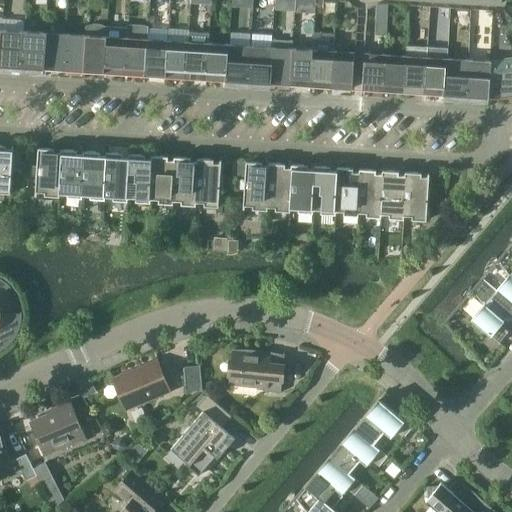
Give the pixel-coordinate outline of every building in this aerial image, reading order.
[(315,13),(315,0),(306,0),(306,13),(315,13)] [(376,20),(375,32),(387,33),(388,21),(376,20)] [(105,73),(108,27),(106,27),(106,26),(101,24),(94,23),(89,24),(89,25),(87,25),(87,35),(85,72),(105,73)] [(128,25),(128,27),(126,74),(146,75),(148,39),(148,26),(128,25)] [(105,73),(126,74),(128,27),(108,27),(105,73)] [(25,31),(3,30),(1,66),(23,67),(25,31)] [(23,67),(44,69),(46,33),(25,31),(23,67)] [(228,81),(249,82),(251,46),(252,32),(231,31),(230,44),(228,81)] [(189,41),(186,78),(207,79),(209,43),(210,33),(189,32),(188,41),(189,41)] [(65,70),(67,34),(46,33),(44,69),(65,70)] [(65,70),(85,72),(87,35),(67,34),(65,70)] [(169,40),(148,39),(146,75),(166,77),(169,40)] [(188,41),(169,40),(166,77),(186,78),(189,41),(188,41)] [(312,49),(313,50),(311,86),(332,88),(334,51),(335,43),(313,41),(312,49)] [(207,79),(228,81),(230,44),(209,43),(207,79)] [(249,82),(270,84),(273,47),(251,46),(249,82)] [(406,92),(426,93),(428,57),(428,46),(407,46),(406,56),(408,56),(406,92)] [(293,48),(273,47),(270,84),(291,85),(293,48)] [(293,48),(291,85),(311,86),(313,50),(312,49),(293,48)] [(334,51),(332,88),(352,89),(355,53),(334,51)] [(363,89),(385,91),(387,55),(365,53),(363,89)] [(408,56),(406,56),(387,55),(385,91),(406,92),(408,56)] [(426,93),(446,95),(448,58),(428,57),(426,93)] [(498,98),(508,97),(511,95),(511,57),(491,61),(489,97),(494,98),(498,98)] [(468,96),(470,60),(448,58),(446,95),(468,96)] [(468,96),(489,97),(491,61),(470,60),(468,96)] [(0,146),(0,192),(11,194),(14,147),(12,147),(12,150),(6,150),(6,146),(0,146)] [(45,196),(60,197),(60,193),(62,154),(61,153),(55,153),(55,150),(39,149),(38,166),(33,166),(33,175),(37,175),(36,195),(37,195),(37,192),(45,193),(45,196)] [(61,150),(61,153),(62,154),(60,193),(68,194),(68,197),(80,198),(83,198),(83,195),(82,195),(85,155),(84,155),(77,155),(78,151),(61,150)] [(84,151),(84,155),(85,155),(82,195),(83,195),(91,195),(91,199),(105,200),(105,196),(108,157),(107,156),(100,156),(100,153),(84,151)] [(107,153),(107,156),(108,157),(105,196),(113,197),(113,200),(128,201),(128,198),(131,158),(129,158),(123,157),(123,154),(107,153)] [(129,154),(129,158),(131,158),(128,198),(136,198),(136,202),(151,203),(151,199),(153,160),(152,159),(146,159),(146,155),(129,154)] [(152,156),(152,159),(153,160),(151,199),(159,200),(159,203),(173,204),(174,201),(176,161),(175,161),(168,160),(168,157),(152,156)] [(175,157),(175,161),(176,161),(174,201),(182,202),(182,205),(196,206),(196,202),(199,162),(197,162),(191,162),(191,158),(175,157)] [(198,159),(197,162),(199,162),(196,202),(205,203),(205,206),(219,207),(222,160),(220,160),(220,164),(214,163),(214,160),(198,159)] [(268,210),(268,207),(270,167),(269,167),(262,166),(263,163),(247,162),(245,179),(241,179),(240,188),(245,189),(244,209),(245,209),(245,206),(253,206),(253,209),(268,210)] [(291,208),(294,168),(292,168),(285,168),(286,165),(269,163),(269,167),(270,167),(268,207),(276,207),(276,211),(290,212),(291,208)] [(292,165),(292,168),(294,168),(291,208),(299,209),(299,212),(313,213),(313,210),(316,170),(314,170),(315,166),(292,165)] [(315,166),(314,170),(316,170),(313,210),(322,211),(321,213),(336,214),(336,211),(338,171),(337,171),(331,171),(331,167),(315,166)] [(337,168),(337,171),(338,171),(336,211),(344,212),(344,215),(358,216),(359,213),(361,173),(360,173),(353,172),(354,169),(337,168)] [(381,217),(382,214),(381,214),(384,174),(383,174),(376,174),(376,170),(360,169),(360,173),(361,173),(359,213),(367,213),(367,216),(381,217)] [(407,176),(405,176),(399,175),(399,172),(383,171),(383,174),(384,174),(381,214),(382,214),(390,215),(389,218),(404,219),(404,216),(407,176)] [(406,172),(405,176),(407,176),(404,216),(413,216),(412,219),(427,220),(430,174),(428,174),(428,177),(422,177),(422,173),(406,172)] [(215,237),(214,249),(226,250),(227,238),(215,237)] [(511,302),(511,252),(507,248),(497,261),(508,276),(497,289),(511,302)] [(0,295),(10,285),(7,283),(4,281),(1,279),(0,277),(0,351),(4,349),(7,347),(9,344),(12,342),(14,339),(16,335),(18,332),(20,329),(21,325),(22,321),(22,318),(22,314),(0,314),(0,312),(0,295)] [(491,335),(499,342),(508,332),(500,325),(507,316),(511,319),(511,318),(511,302),(497,289),(483,277),(472,290),(484,304),(471,319),(491,335)] [(231,375),(230,383),(267,387),(267,391),(281,392),(282,380),(283,380),(285,365),(270,363),(271,355),(234,351),(233,359),(230,359),(229,375),(231,375)] [(157,360),(114,378),(126,409),(170,390),(157,360)] [(202,390),(200,365),(184,366),(186,391),(202,390)] [(203,411),(171,448),(190,464),(188,466),(199,475),(216,456),(218,458),(235,437),(223,427),(232,415),(207,394),(197,406),(203,411)] [(379,398),(354,427),(374,444),(385,431),(391,436),(396,430),(404,437),(413,427),(379,398)] [(54,411),(31,421),(45,454),(85,437),(70,402),(53,409),(54,411)] [(374,444),(354,427),(330,457),(349,473),(350,473),(360,460),(367,465),(372,459),(380,466),(381,464),(388,456),(374,444)] [(1,428),(0,428),(0,476),(22,470),(26,480),(37,475),(26,453),(16,459),(10,460),(1,428)] [(118,439),(111,443),(117,453),(127,447),(123,439),(118,439)] [(384,466),(391,458),(388,456),(381,464),(384,466)] [(330,457),(305,486),(324,502),(325,501),(336,489),(342,494),(347,488),(355,495),(364,484),(350,473),(349,473),(330,457)] [(126,499),(123,503),(127,506),(120,511),(157,511),(155,509),(164,498),(132,470),(115,490),(126,499)] [(428,498),(426,500),(439,511),(477,511),(486,502),(464,483),(454,494),(441,482),(439,485),(427,486),(428,498)] [(306,511),(337,511),(325,501),(324,502),(305,486),(295,497),(306,511)] [(54,507),(65,499),(59,487),(47,493),(54,507)] [(498,511),(486,502),(477,511),(498,511)]
